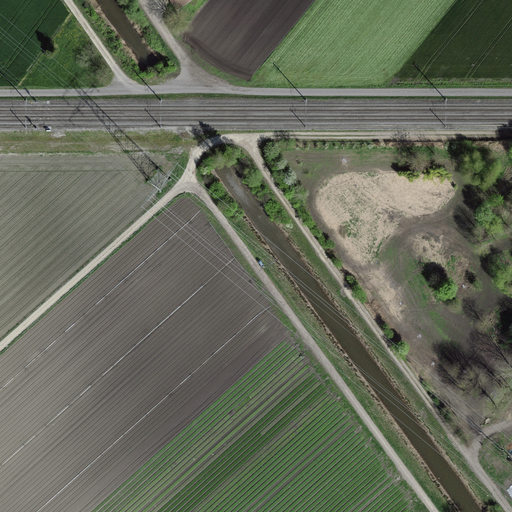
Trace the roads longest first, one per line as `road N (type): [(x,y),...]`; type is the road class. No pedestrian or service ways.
road 1 (track): [(247,147),(510,511)]
road 2 (track): [(420,511),(176,186)]
road 3 (unclassified): [(511,89),(204,88)]
road 4 (track): [(247,147),(511,145)]
road 5 (track): [(170,39),(204,88),(127,86),(66,0)]
road 6 (track): [(0,346),(176,186)]
road 7 (unclassified): [(127,86),(0,87)]
